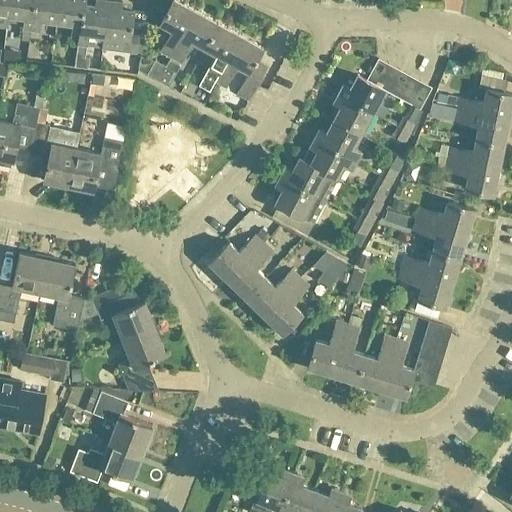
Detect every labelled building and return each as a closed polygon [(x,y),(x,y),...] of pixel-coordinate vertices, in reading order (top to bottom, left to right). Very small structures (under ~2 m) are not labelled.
[(0,0),(0,27),(7,28),(8,21),(10,0),(0,0)] [(24,31),(32,32),(35,0),(10,0),(8,21),(25,24),(24,31)] [(35,0),(32,32),(39,33),(41,21),(57,23),(60,0),(35,0)] [(80,38),(84,4),(85,4),(85,0),(60,0),(57,23),(74,26),(72,36),(80,38)] [(97,6),(85,4),(84,4),(80,38),(79,45),(86,47),(88,35),(105,36),(105,37),(110,2),(98,0),(97,6)] [(160,54),(170,59),(171,60),(196,13),(173,1),(160,26),(171,32),(160,54)] [(103,49),(137,54),(140,30),(131,29),(133,11),(122,9),(123,3),(110,2),(105,37),(105,36),(103,49)] [(192,43),(205,50),(218,25),(196,13),(171,60),(170,59),(168,63),(158,82),(168,87),(177,73),(175,72),(180,64),(181,65),(192,43)] [(209,92),(214,82),(240,37),(218,25),(205,50),(215,56),(210,65),(211,65),(205,76),(204,75),(198,85),(209,92)] [(267,69),(256,63),(263,50),(240,37),(214,82),(226,88),(236,66),(247,72),(236,94),(250,101),(267,69)] [(147,76),(158,82),(168,63),(161,59),(159,63),(155,61),(147,76)] [(379,61),(368,82),(379,88),(390,67),(379,61)] [(390,67),(379,88),(385,91),(389,93),(400,73),(391,67),(390,67)] [(399,99),(411,78),(400,73),(389,93),(399,99)] [(378,104),(385,91),(379,88),(368,82),(357,76),(350,90),(349,90),(343,86),(338,95),(373,114),(382,119),(387,109),(378,104)] [(421,84),(411,78),(399,99),(409,105),(421,84)] [(420,110),(431,90),(421,84),(409,105),(420,110)] [(457,110),(509,122),(511,108),(511,95),(487,91),(483,104),(460,98),(457,110)] [(361,136),(373,114),(338,95),(334,104),(340,108),(334,121),(361,136)] [(0,165),(9,168),(11,162),(13,163),(21,127),(36,130),(37,124),(40,108),(17,103),(12,124),(0,121),(0,165)] [(476,140),(504,146),(509,122),(457,110),(455,122),(479,128),(476,140)] [(402,117),(397,127),(411,134),(416,124),(402,117)] [(354,149),(361,136),(334,121),(326,135),(319,131),(315,139),(357,162),(361,153),(354,149)] [(69,187),(77,149),(52,144),(55,127),(37,124),(36,130),(31,151),(51,156),(45,182),(69,187)] [(111,124),(109,137),(128,140),(130,127),(111,124)] [(405,144),(411,134),(397,127),(392,137),(405,144)] [(99,166),(117,169),(122,140),(104,137),(100,154),(77,149),(69,187),(93,192),(99,166)] [(304,161),(337,179),(344,167),(352,171),(357,162),(315,139),(304,161)] [(499,171),(504,146),(476,140),(473,153),(450,148),(447,160),(499,171)] [(286,169),(281,178),(325,202),(337,179),(304,161),(301,159),(300,160),(294,173),(286,169)] [(499,171),(447,160),(445,172),(468,177),(466,191),(493,196),(499,171)] [(380,175),(393,182),(401,167),(388,161),(380,175)] [(389,190),(393,182),(380,175),(376,183),(389,190)] [(313,224),(325,202),(281,178),(277,187),(284,191),(276,204),(313,224)] [(371,227),(383,205),(370,198),(358,220),(371,227)] [(416,221),(468,237),(475,212),(447,203),(443,216),(419,210),(416,221)] [(366,238),(371,227),(358,220),(352,230),(355,231),(350,242),(360,247),(365,238),(366,238)] [(468,237),(416,221),(413,232),(436,240),(432,252),(460,260),(468,237)] [(265,244),(263,243),(256,236),(238,253),(230,244),(209,264),(228,282),(265,244)] [(228,282),(246,300),(265,279),(256,270),(273,253),(265,244),(228,282)] [(326,252),(313,266),(323,272),(317,280),(330,288),(347,263),(326,252)] [(405,257),(402,269),(453,284),(460,260),(432,252),(428,265),(405,257)] [(41,294),(48,260),(19,254),(13,285),(0,281),(0,310),(17,314),(22,290),(41,294)] [(80,321),(85,302),(85,300),(70,297),(76,266),(48,260),(41,294),(60,298),(54,327),(78,332),(80,321)] [(453,284),(402,269),(398,280),(421,288),(417,301),(419,301),(445,309),(453,284)] [(263,317),(300,279),(292,271),(275,288),(265,279),(246,300),(263,317)] [(309,289),(300,279),(263,317),(282,335),(301,315),(292,306),(309,289)] [(116,324),(123,342),(155,329),(145,303),(137,306),(133,297),(129,295),(122,298),(117,288),(85,302),(80,321),(97,314),(103,329),(116,324)] [(308,369),(333,377),(349,326),(337,323),(329,345),(317,341),(308,369)] [(449,342),(452,330),(429,323),(425,335),(449,342)] [(357,384),(366,356),(353,352),(360,330),(349,326),(333,377),(357,384)] [(166,355),(155,329),(123,342),(131,361),(119,367),(129,392),(160,393),(148,364),(166,355)] [(445,353),(449,342),(425,335),(422,346),(445,353)] [(378,360),(366,356),(357,384),(381,392),(397,341),(385,337),(378,360)] [(406,399),(411,381),(414,371),(401,367),(408,345),(397,341),(381,392),(406,399)] [(418,357),(442,365),(445,353),(422,346),(418,357)] [(53,359),(22,353),(19,371),(50,376),(53,359)] [(418,357),(415,369),(438,376),(442,365),(418,357)] [(415,369),(414,371),(411,381),(435,388),(438,376),(415,369)] [(0,378),(0,428),(38,436),(45,397),(19,392),(21,383),(0,378)] [(117,425),(110,442),(142,455),(153,429),(123,417),(128,404),(102,394),(93,416),(117,425)] [(131,482),(142,455),(110,442),(105,454),(90,449),(87,455),(79,452),(70,473),(97,484),(103,470),(131,482)] [(280,511),(281,511),(295,476),(286,472),(282,479),(269,474),(256,502),(253,501),(248,511),(280,511)] [(281,511),(282,511),(306,511),(315,492),(301,486),(304,479),(295,476),(281,511)] [(328,497),(315,492),(306,511),(333,511),(341,494),(331,490),(328,497)] [(351,497),(341,494),(333,511),(361,511),(362,510),(348,504),(351,497)]
